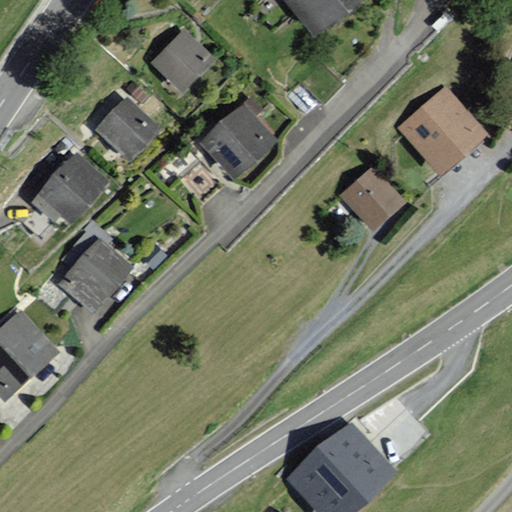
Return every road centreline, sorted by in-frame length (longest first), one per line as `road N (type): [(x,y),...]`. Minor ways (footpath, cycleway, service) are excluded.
road 1 (residential): [(430,0),(418,30),(0,456)]
road 2 (secondary): [(172,511),(511,286)]
road 3 (secondary): [(70,0),(0,104)]
